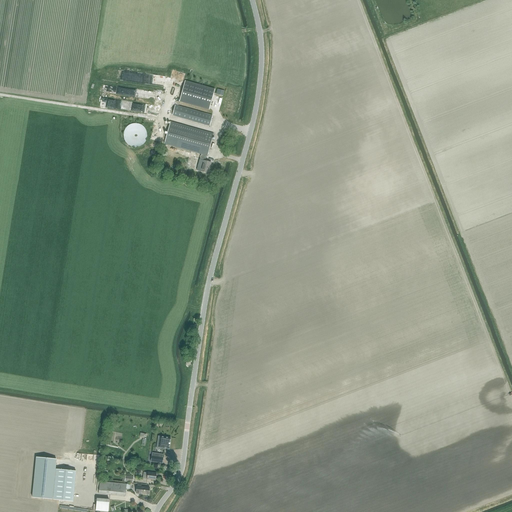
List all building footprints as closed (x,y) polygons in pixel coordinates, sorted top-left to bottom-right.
[(185,81),(180,98),(210,106),(214,89),(187,81),(185,81)] [(209,126),(212,115),(175,105),(172,116),(209,126)] [(197,153),(201,154),(207,156),(213,134),(181,125),(171,122),(164,143),(175,146),(197,153)] [(145,128),(141,125),(138,124),(136,124),(135,124),(134,124),(132,125),(130,125),(129,126),(128,126),(127,127),(126,129),(125,130),(125,132),(125,133),(125,134),(124,136),(125,137),(125,139),(126,141),(127,143),(128,144),(129,145),(131,146),(134,147),(138,147),(140,146),(142,146),(143,145),(145,143),(146,141),(147,139),(148,136),(147,132),(147,130),(145,128)] [(207,156),(201,154),(199,160),(203,161),(200,171),(208,173),(211,163),(205,161),(207,156)] [(158,436),(157,449),(162,449),(162,448),(170,449),(172,438),(158,436)] [(53,499),(57,500),(73,501),(76,471),(56,469),(53,499)] [(126,489),(126,484),(97,481),(96,492),(98,492),(98,494),(125,496),(126,489)] [(149,495),(150,488),(150,487),(136,486),(135,493),(149,495)] [(97,498),(96,511),(108,511),(109,499),(97,498)]
